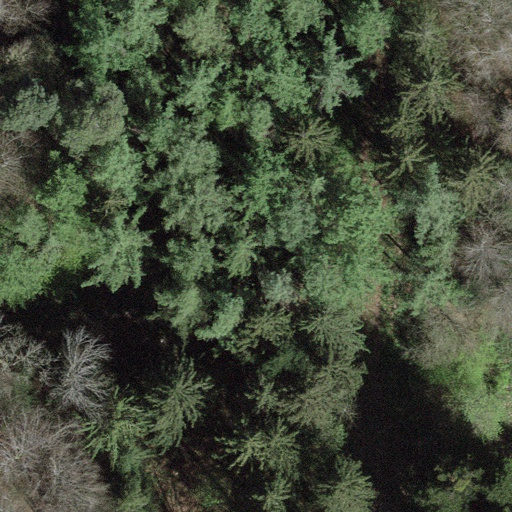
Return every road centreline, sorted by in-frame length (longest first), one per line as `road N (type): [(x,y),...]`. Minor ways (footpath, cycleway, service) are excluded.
road 1 (track): [(401,0),(360,370),(358,511)]
road 2 (track): [(359,473),(511,432)]
